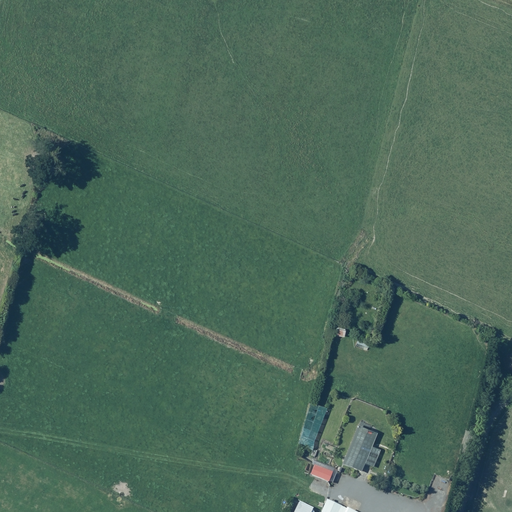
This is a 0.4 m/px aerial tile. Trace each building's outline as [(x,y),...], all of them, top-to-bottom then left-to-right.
[(326,406),(310,401),(297,443),(313,448),(326,406)] [(371,419),(352,410),(332,454),(350,462),(371,419)] [(309,474),(328,481),(332,471),(313,464),(309,474)] [(366,511),(319,490),(311,506),(323,511),(366,511)] [(309,511),(312,507),(297,500),(291,511),(309,511)]
